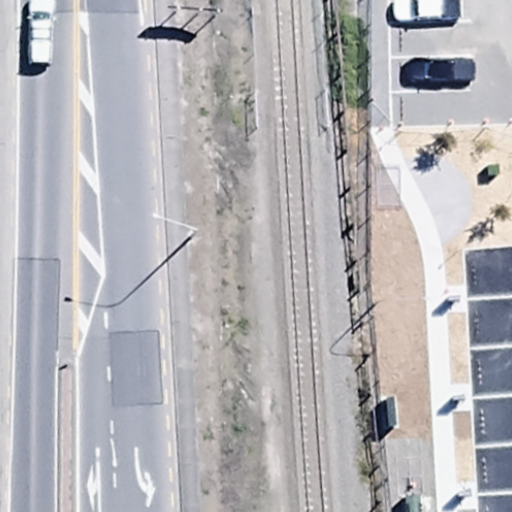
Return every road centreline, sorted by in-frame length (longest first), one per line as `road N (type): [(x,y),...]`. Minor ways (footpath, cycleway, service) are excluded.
road 1 (trunk): [(106,0),(122,319),(122,511)]
road 2 (trunk): [(34,511),(51,0)]
